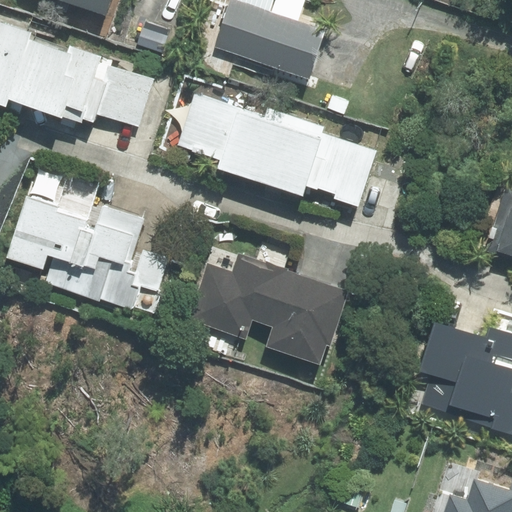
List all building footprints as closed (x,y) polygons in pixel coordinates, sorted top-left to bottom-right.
[(83,0),(116,9),(119,0),(83,0)] [(269,0),(227,0),(214,44),(315,74),(330,22),(268,4),(269,0)] [(37,29),(0,19),(0,96),(17,101),(20,90),(37,29)] [(37,29),(20,90),(144,124),(158,71),(108,58),(110,49),(37,29)] [(196,89),(181,139),(228,153),(225,165),(313,192),(316,182),(367,197),(383,144),(332,129),(334,123),(267,102),(264,110),(196,89)] [(511,182),(511,183),(491,240),(511,247),(511,182)] [(89,220),(92,211),(68,204),(70,198),(35,188),(17,250),(56,261),(59,252),(78,258),(89,220)] [(134,260),(138,245),(147,215),(104,202),(98,222),(89,220),(78,258),(69,287),(108,299),(121,256),(134,260)] [(252,335),(258,316),(279,323),(273,341),(332,360),(356,283),(241,246),(235,266),(214,260),(195,316),(252,335)] [(147,286),(163,291),(174,256),(146,248),(140,268),(145,269),(142,280),(148,282),(147,286)] [(125,263),(113,300),(140,308),(147,286),(148,282),(142,280),(145,269),(140,268),(125,263)] [(489,331),(447,316),(417,401),(511,433),(511,326),(493,320),(489,331)] [(458,486),(449,511),(511,511),(511,480),(482,470),(475,492),(458,486)]
